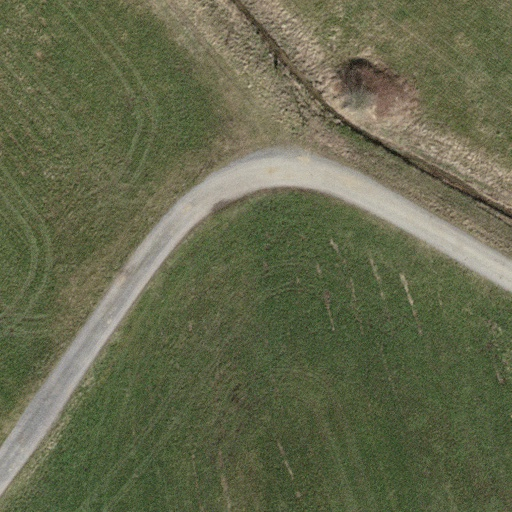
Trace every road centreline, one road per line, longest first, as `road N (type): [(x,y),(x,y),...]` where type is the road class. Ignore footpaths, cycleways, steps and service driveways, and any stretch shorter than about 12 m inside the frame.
road 1 (track): [(511,273),(331,174),(298,168),(240,179),(159,245),(0,478)]
road 2 (unknown): [(178,0),(298,168)]
